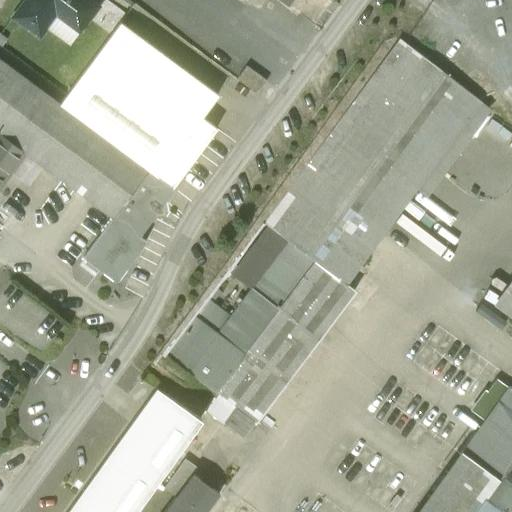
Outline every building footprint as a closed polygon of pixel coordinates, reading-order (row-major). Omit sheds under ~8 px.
[(19,0),(6,18),(41,44),(48,33),(59,19),(83,37),(101,13),(103,10),(100,7),(90,0),(19,0)] [(274,0),(290,12),(298,0),(274,0)] [(100,7),(103,10),(101,13),(120,26),(127,17),(104,1),(100,7)] [(59,19),(48,33),(72,51),(83,37),(59,19)] [(120,26),(59,106),(180,196),(225,136),(208,124),(225,102),(120,26)] [(205,415),(248,446),(492,113),(402,47),(172,361),(219,396),(205,415)] [(0,136),(24,154),(111,219),(79,263),(121,294),(157,246),(149,240),(180,196),(59,106),(0,62),(0,136)] [(257,91),(265,78),(246,66),(238,78),(257,91)] [(0,185),(24,154),(0,136),(0,185)] [(511,288),(497,309),(511,319),(511,288)] [(511,511),(511,386),(505,382),(413,511),(511,511)] [(141,511),(203,427),(153,392),(154,392),(66,511),(141,511)] [(176,496),(192,471),(181,464),(165,489),(176,496)] [(194,477),(167,511),(215,511),(225,498),(194,477)]
